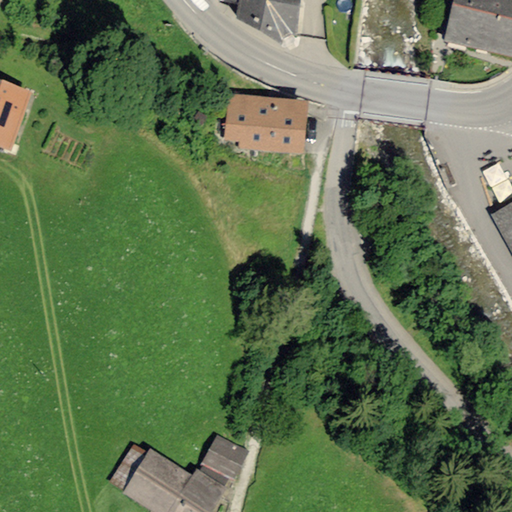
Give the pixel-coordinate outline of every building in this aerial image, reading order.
[(298,0),(240,0),(239,16),(279,41),(295,31),(298,0)] [(511,0),(459,0),(450,37),(511,52),(511,0)] [(29,92),(0,81),(0,143),(10,147),(29,92)] [(304,105),(231,99),(228,136),(242,137),(242,144),(301,149),(304,105)] [(511,208),(497,218),(511,242),(511,208)] [(218,434),(202,464),(235,484),(249,452),(218,434)] [(212,511),(226,488),(196,470),(190,477),(136,444),(112,483),(159,511),(212,511)]
